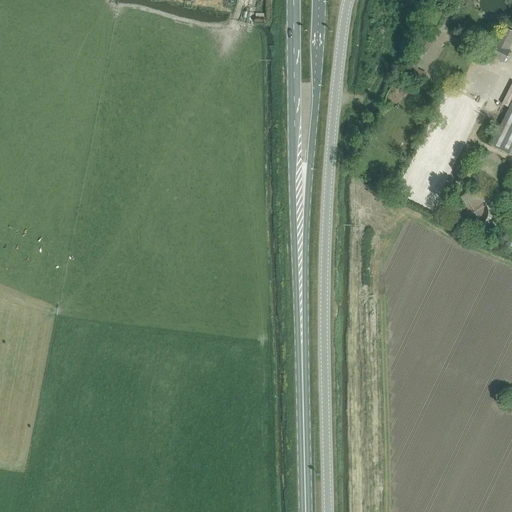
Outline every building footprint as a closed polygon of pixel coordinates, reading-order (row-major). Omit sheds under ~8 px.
[(440,2),(429,24),(439,29),(450,7),(440,2)] [(416,49),(416,50),(405,73),(423,82),(427,73),(418,69),(425,53),(427,54),(438,32),(429,27),(418,50),(416,49)] [(504,64),(510,51),(509,50),(511,43),(511,32),(505,29),(497,47),(491,44),(486,55),(504,64)] [(511,83),(502,104),(509,107),(511,100),(511,83)] [(511,103),(492,146),(511,155),(511,103)]
